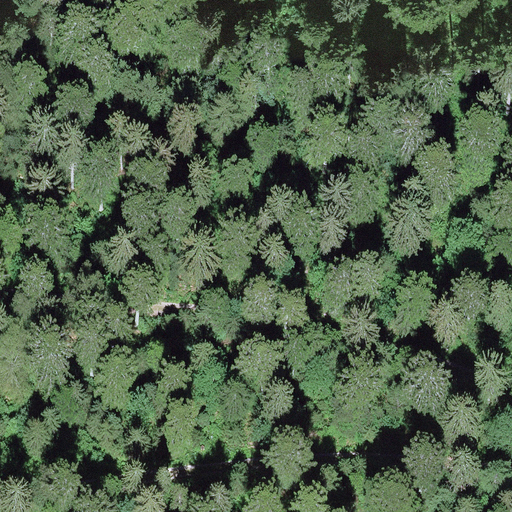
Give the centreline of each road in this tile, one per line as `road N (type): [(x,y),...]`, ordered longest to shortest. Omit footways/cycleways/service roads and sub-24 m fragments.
road 1 (track): [(511,391),(251,317),(0,293)]
road 2 (track): [(0,497),(222,465),(346,459),(511,473)]
